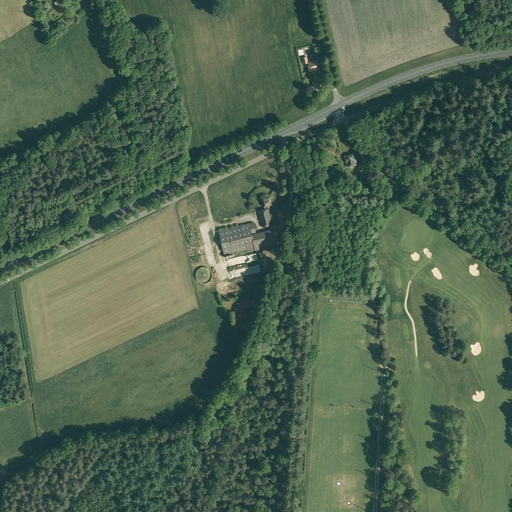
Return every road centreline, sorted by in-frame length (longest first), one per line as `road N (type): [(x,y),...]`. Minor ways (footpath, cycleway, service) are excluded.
road 1 (track): [(140,511),(199,440),(237,376),(291,221)]
road 2 (unclassified): [(0,282),(290,144)]
road 3 (primary): [(0,269),(284,132)]
road 4 (unclassified): [(511,258),(367,160),(342,119)]
road 5 (primary): [(339,107),(421,72),(511,53)]
road 6 (unclassified): [(342,119),(511,66)]
